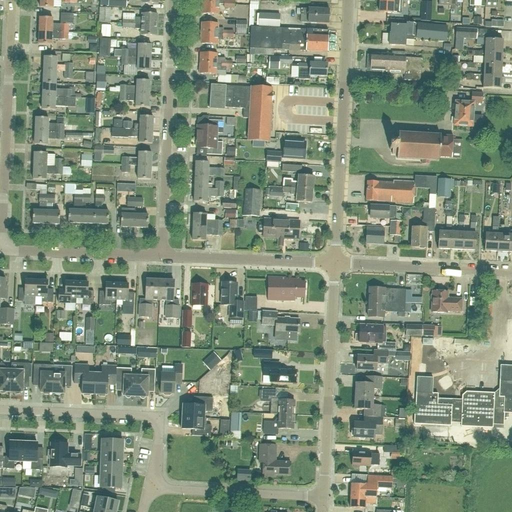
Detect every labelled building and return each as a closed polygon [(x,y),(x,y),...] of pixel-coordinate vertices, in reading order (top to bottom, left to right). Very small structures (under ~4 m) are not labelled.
[(53,9),(53,0),(40,0),(40,8),(53,9)] [(400,1),(383,0),(380,0),(379,13),(401,14),(402,1),(400,1)] [(485,0),(486,7),(485,7),(485,8),(497,8),(497,0),(485,0)] [(219,4),(202,4),(202,14),(218,15),(219,5),(219,4)] [(111,9),(99,8),(98,22),(110,23),(111,9)] [(308,23),(329,24),(329,10),(308,9),(301,9),(301,15),(308,15),(308,23)] [(415,10),(414,20),(428,21),(429,11),(415,10)] [(259,13),(258,26),(279,27),(280,14),(259,13)] [(122,21),(122,24),(157,25),(157,14),(142,14),(142,19),(134,19),(134,22),(122,21)] [(73,15),(60,15),(60,23),(72,24),(73,15)] [(455,25),(464,24),(464,15),(455,15),(455,25)] [(40,18),(39,31),(68,33),(69,25),(52,24),(53,19),(40,18)] [(223,28),(218,28),(218,24),(201,23),(201,34),(233,35),(233,31),(223,31),(223,28)] [(414,39),(446,42),(447,27),(414,24),(406,23),(406,25),(391,25),(391,34),(390,34),(389,46),(405,47),(405,45),(407,45),(407,40),(414,41),(414,39)] [(134,30),(141,30),(141,36),(156,37),(157,25),(122,24),(122,28),(134,29),(134,30)] [(289,42),(301,43),(300,51),(328,52),(328,31),(251,26),(249,54),(273,56),(273,49),(282,50),(282,49),(289,50),(289,42)] [(476,39),(477,29),(455,28),(455,38),(460,38),(476,39)] [(68,33),(39,31),(38,45),(51,45),(52,39),(76,40),(77,34),(68,33)] [(237,35),(233,35),(201,34),(201,44),(217,45),(217,40),(223,40),(223,38),(233,39),(233,40),(237,40),(237,35)] [(480,45),(485,45),(484,52),(502,53),(503,41),(485,40),(481,40),(480,45)] [(121,51),(121,57),(151,59),(151,45),(138,45),(138,52),(121,51)] [(501,65),(502,53),(484,52),(467,51),(467,56),(484,57),(484,64),(501,65)] [(369,55),(368,70),(382,71),(382,76),(389,77),(389,74),(404,75),(404,81),(420,81),(421,59),(405,58),(406,53),(392,52),(392,55),(371,53),(371,55),(369,55)] [(200,53),(200,64),(232,65),(232,62),(225,61),(225,58),(217,58),(217,54),(200,53)] [(70,55),(62,55),(61,63),(69,63),(70,55)] [(292,57),(246,55),(246,62),(291,64),(292,57)] [(64,66),(57,66),(57,58),(44,57),(43,71),(56,71),(60,71),(64,71),(64,72),(72,72),(73,65),(64,64),(64,66)] [(150,72),(151,59),(121,57),(121,58),(117,58),(116,65),(137,66),(137,72),(150,72)] [(310,64),(298,64),(298,79),(310,80),(310,76),(326,77),(327,64),(310,63),(310,64)] [(232,68),(232,65),(200,64),(199,74),(216,75),(216,70),(226,71),(226,68),(232,68)] [(501,77),(501,65),(484,64),(483,76),(501,77)] [(43,84),(56,84),(56,71),(43,71),(43,84)] [(72,80),(72,73),(72,72),(64,72),(64,79),(72,80)] [(289,75),(279,74),(279,83),(289,84),(289,75)] [(501,77),(483,76),(482,89),(500,90),(501,77)] [(453,78),(452,89),(458,89),(458,82),(463,82),(463,78),(453,78)] [(137,81),(136,94),(149,95),(150,81),(137,81)] [(69,90),(56,89),(56,84),(43,84),(42,97),(71,98),(72,88),(69,88),(69,90)] [(249,119),(248,141),(269,142),(272,102),(273,102),(273,94),(272,94),(272,89),(251,87),(251,88),(226,86),(211,85),(209,109),(225,110),(225,108),(244,109),(243,118),(249,119)] [(149,95),(136,94),(128,93),(128,94),(119,93),(119,101),(136,101),(135,107),(148,108),(149,95)] [(472,93),(471,103),(455,102),(454,126),(472,128),(472,127),(481,127),(482,117),(473,116),(474,103),(482,103),(483,93),(472,93)] [(71,98),(42,97),(42,110),(55,111),(55,107),(75,108),(76,98),(71,98)] [(94,114),(95,99),(87,99),(86,114),(94,114)] [(490,117),(499,116),(499,121),(507,121),(506,102),(497,102),(497,107),(489,108),(490,117)] [(134,125),(134,130),(153,131),(153,117),(140,117),(140,125),(134,125)] [(77,125),(48,124),(49,119),(35,118),(35,132),(72,133),(77,133),(77,125)] [(197,126),(197,138),(217,138),(217,127),(223,128),(223,122),(208,121),(208,127),(197,126)] [(128,137),(139,138),(139,143),(152,144),(153,131),(134,130),(131,130),(123,129),(123,130),(112,129),(112,137),(128,138),(128,137)] [(393,141),(390,141),(390,150),(392,150),(392,155),(397,155),(397,159),(422,161),(421,164),(429,165),(430,161),(439,162),(439,158),(452,159),(452,158),(461,159),(462,141),(453,140),(453,139),(440,138),(440,135),(431,134),(432,131),(424,130),(423,134),(399,132),(398,137),(393,137),(393,141)] [(72,139),(72,133),(35,132),(34,145),(47,146),(48,140),(69,141),(69,139),(72,139)] [(217,142),(217,138),(197,138),(196,149),(207,149),(206,155),(222,156),(222,142),(217,142)] [(283,158),(304,160),(305,142),(284,141),(283,158)] [(103,155),(103,154),(103,148),(94,147),(93,155),(103,155)] [(227,148),(226,157),(235,157),(235,148),(227,148)] [(265,162),(280,163),(281,153),(266,152),(265,162)] [(47,167),(47,154),(34,153),(33,167),(47,167)] [(130,166),(138,166),(151,166),(152,153),(139,153),(138,159),(121,158),(121,165),(130,166)] [(63,168),(63,160),(54,160),(54,167),(54,168),(63,168)] [(196,162),(195,176),(208,176),(224,177),(224,176),(228,176),(228,170),(224,170),(224,169),(208,168),(209,163),(196,162)] [(130,166),(121,165),(121,173),(130,174),(130,166)] [(302,166),(282,165),(281,170),(287,170),(287,173),(301,174),(302,166)] [(138,166),(138,179),(151,180),(151,166),(138,166)] [(47,167),(33,167),(33,180),(46,181),(46,174),(70,175),(70,168),(63,168),(54,168),(54,167),(47,167)] [(208,176),(195,176),(195,189),(207,189),(212,189),(212,185),(208,185),(208,176)] [(282,188),(313,190),(314,177),(298,176),(297,184),(283,183),(282,188)] [(414,177),(414,182),(393,181),(393,183),(367,181),(366,201),(413,204),(414,197),(416,197),(417,189),(429,189),(429,209),(435,209),(435,196),(436,196),(436,177),(414,177)] [(450,180),(438,180),(437,198),(450,198),(450,180)] [(39,194),(46,195),(46,185),(36,185),(36,190),(39,190),(39,194)] [(269,197),(282,198),(282,193),(282,191),(282,189),(270,188),(269,197)] [(312,203),(313,190),(282,188),(282,193),(296,194),(296,202),(312,203)] [(83,194),(81,224),(94,224),(95,211),(85,211),(85,203),(89,203),(90,190),(83,189),(82,194),(83,194)] [(207,203),(207,189),(195,189),(194,202),(207,203)] [(243,216),(258,216),(260,190),(245,189),(243,216)] [(108,212),(100,211),(101,204),(103,204),(103,191),(96,191),(96,195),(95,195),(95,211),(94,224),(108,225),(108,212)] [(68,223),(81,224),(83,194),(82,194),(75,194),(75,203),(76,203),(76,210),(69,210),(68,223)] [(39,203),(39,211),(33,211),(32,224),(46,224),(47,195),(39,195),(39,203)] [(47,195),(46,224),(59,225),(60,212),(52,211),(52,203),(54,204),(54,196),(47,195)] [(286,204),(285,211),(297,212),(298,205),(286,204)] [(370,218),(396,219),(397,207),(371,206),(370,218)] [(235,211),(225,211),(225,219),(235,219),(235,211)] [(134,228),(135,215),(121,214),(121,227),(134,228)] [(210,228),(210,223),(206,222),(206,215),(193,214),(193,227),(210,228)] [(135,215),(134,228),(147,228),(148,215),(135,215)] [(263,238),(278,239),(279,239),(280,220),(264,219),(264,223),(259,223),(258,225),(257,232),(258,233),(263,234),(263,238)] [(299,221),(280,220),(279,239),(278,239),(277,246),(283,247),(283,239),(298,240),(299,221)] [(411,228),(410,248),(425,249),(426,232),(433,232),(434,221),(421,221),(421,228),(411,228)] [(438,249),(450,250),(451,232),(450,232),(451,225),(446,225),(446,232),(439,232),(438,249)] [(210,228),(193,227),(192,241),(205,241),(205,236),(221,236),(222,229),(214,228),(210,228)] [(400,237),(401,228),(390,227),(390,236),(400,237)] [(485,251),(497,252),(498,234),(497,234),(498,228),(492,227),(492,234),(485,234),(485,251)] [(366,244),(383,245),(384,228),(366,228),(366,244)] [(463,233),(451,232),(450,250),(462,250),(463,233)] [(463,233),(462,250),(475,251),(475,233),(463,233)] [(498,234),(497,252),(509,253),(510,235),(498,234)] [(295,298),(304,298),(305,282),(301,281),(301,280),(286,279),(286,278),(268,277),(267,301),(287,301),(287,300),(295,300),(295,298)] [(18,302),(24,302),(30,302),(30,297),(35,297),(36,281),(25,280),(25,289),(18,288),(18,302)] [(159,300),(160,281),(146,280),(145,305),(139,305),(139,317),(151,318),(152,300),(159,300)] [(47,281),(36,281),(35,297),(41,297),(41,303),(53,303),(53,290),(47,290),(47,281)] [(160,281),(159,300),(166,301),(165,318),(178,319),(178,306),(173,306),(174,281),(160,281)] [(58,304),(65,304),(75,304),(76,299),(77,282),(66,282),(65,290),(59,290),(58,304)] [(88,283),(77,282),(76,299),(81,299),(81,305),(93,305),(94,291),(88,291),(88,283)] [(99,305),(105,305),(110,306),(110,300),(116,301),(117,284),(106,283),(105,292),(99,292),(99,305)] [(237,284),(222,283),(221,305),(230,306),(229,318),(243,318),(243,302),(237,302),(237,284)] [(128,284),(117,284),(116,301),(122,301),(122,306),(134,307),(134,293),(128,293),(128,284)] [(192,306),(207,307),(208,285),(192,284),(192,306)] [(398,305),(405,305),(406,290),(369,288),(368,304),(392,305),(392,303),(398,303),(398,305)] [(461,312),(462,299),(453,299),(453,300),(448,300),(448,292),(432,292),(432,295),(431,296),(431,299),(432,301),(431,313),(447,313),(447,311),(461,312)] [(245,298),(244,312),(256,312),(257,299),(245,298)] [(392,305),(368,304),(368,305),(366,306),(366,310),(368,311),(368,317),(384,318),(384,312),(397,313),(405,313),(405,305),(398,305),(398,303),(392,303),(392,305)] [(493,340),(493,305),(484,305),(484,340),(493,340)] [(0,324),(13,325),(14,310),(0,309),(0,324)] [(191,329),(192,312),(182,311),(181,328),(191,329)] [(275,332),(298,333),(299,319),(274,318),(275,313),(277,313),(277,312),(263,311),(262,325),(276,326),(275,332)] [(468,337),(477,337),(479,312),(470,311),(468,337)] [(132,322),(131,313),(121,314),(122,323),(132,322)] [(86,318),(85,331),(94,331),(94,319),(86,318)] [(381,343),(381,331),(381,327),(360,325),(359,336),(357,335),(356,341),(359,341),(359,342),(374,343),(374,342),(381,343)] [(406,336),(422,336),(422,335),(430,335),(430,328),(422,328),(422,326),(406,326),(406,336)] [(117,336),(117,345),(130,345),(131,336),(117,336)] [(275,343),(275,351),(285,352),(286,344),(275,343)] [(381,343),(381,352),(395,352),(396,343),(381,343)] [(99,349),(99,361),(111,362),(112,350),(99,349)] [(136,360),(149,360),(149,350),(137,350),(136,360)] [(395,356),(395,352),(381,352),(374,351),(373,357),(357,357),(356,371),(376,372),(376,364),(387,364),(387,356),(395,356)] [(270,382),(295,383),(296,370),(286,370),(286,369),(277,369),(277,362),(264,362),(263,376),(270,376),(270,382)] [(10,392),(11,369),(5,368),(5,366),(3,364),(0,363),(0,391),(1,393),(2,394),(4,394),(5,393),(6,392),(10,392)] [(11,363),(11,369),(10,392),(15,392),(15,393),(17,394),(18,394),(20,393),(21,392),(22,392),(23,378),(29,378),(29,364),(11,363)] [(52,393),(53,373),(47,373),(48,365),(34,365),(33,377),(41,377),(40,393),(42,393),(44,395),(48,395),(50,393),(52,393)] [(94,395),(95,374),(88,374),(89,366),(74,365),(74,381),(82,381),(82,394),(84,395),(83,396),(90,396),(90,395),(94,395)] [(161,374),(160,394),(162,394),(164,396),(170,396),(172,394),(174,394),(174,382),(181,382),(182,366),(175,365),(174,374),(161,374)] [(53,373),(52,393),(54,393),(56,395),(60,395),(62,394),(64,394),(65,378),(72,378),(72,366),(59,366),(59,374),(53,373)] [(101,374),(95,374),(94,395),(99,395),(99,397),(105,397),(105,395),(107,395),(107,382),(116,382),(116,367),(102,366),(101,374)] [(511,366),(500,366),(500,381),(499,390),(494,394),(466,392),(461,396),(461,400),(438,399),(438,394),(432,394),(433,378),(417,378),(415,406),(414,424),(451,426),(451,423),(461,423),(460,427),(503,429),(503,426),(504,426),(504,413),(504,418),(508,417),(508,413),(511,413),(511,366)] [(135,397),(136,374),(131,374),(131,369),(116,368),(116,382),(124,382),(123,396),(125,396),(126,398),(127,398),(129,399),(130,398),(131,396),(135,397)] [(136,374),(135,397),(140,397),(140,398),(142,399),(143,399),(145,398),(145,397),(147,397),(148,383),(155,384),(155,370),(141,369),(141,374),(136,374)] [(356,384),(355,397),(373,397),(373,390),(381,390),(382,378),(366,377),(366,384),(356,384)] [(278,415),(294,415),(294,401),(279,400),(279,401),(276,401),(276,391),(261,390),(261,402),(270,402),(269,415),(278,415)] [(182,414),(182,418),(203,419),(204,412),(212,413),(212,398),(194,397),(193,398),(197,398),(196,406),(183,405),(183,407),(181,407),(181,413),(182,414)] [(373,397),(355,397),(355,410),(367,410),(366,417),(384,418),(384,408),(383,406),(372,405),(373,397)] [(233,439),(242,438),(240,414),(231,415),(233,439)] [(278,415),(278,422),(264,421),(264,434),(278,434),(276,434),(276,429),(278,429),(293,430),(294,415),(278,415)] [(203,419),(182,418),(182,422),(180,422),(180,428),(181,428),(181,430),(195,430),(194,436),(191,436),(210,437),(211,426),(206,425),(206,419),(203,419)] [(354,423),(353,438),(374,439),(375,435),(382,435),(382,418),(368,418),(368,424),(354,423)] [(221,421),(220,437),(228,437),(229,421),(221,421)] [(101,453),(122,454),(123,441),(101,441),(101,453)] [(22,470),(23,443),(10,442),(9,457),(3,457),(2,469),(14,470),(14,462),(22,462),(22,470)] [(48,451),(48,459),(50,459),(49,468),(67,468),(67,466),(80,467),(81,455),(67,454),(68,444),(63,444),(63,442),(55,442),(55,444),(50,444),(50,451),(48,451)] [(37,443),(23,443),(22,470),(23,462),(31,463),(30,470),(42,471),(43,459),(36,458),(37,443)] [(259,445),(259,459),(263,459),(262,476),(275,477),(275,475),(290,475),(290,462),(275,461),(276,445),(259,445)] [(390,459),(399,459),(400,447),(384,446),(383,453),(391,454),(390,459)] [(101,453),(101,464),(122,465),(122,454),(101,453)] [(378,454),(353,453),(352,464),(352,465),(353,466),(353,467),(354,468),(355,468),(356,468),(357,468),(358,467),(359,466),(359,465),(369,466),(369,465),(377,466),(378,454)] [(101,464),(100,476),(121,477),(122,465),(101,464)] [(250,482),(250,471),(237,470),(237,481),(250,482)] [(121,489),(121,477),(100,476),(100,488),(121,489)] [(351,484),(350,497),(376,498),(376,488),(391,488),(392,478),(367,477),(367,485),(351,484)] [(376,498),(350,497),(350,509),(364,509),(365,504),(382,504),(382,507),(388,507),(388,498),(376,498)] [(97,498),(94,510),(104,511),(115,511),(118,502),(97,498)]
